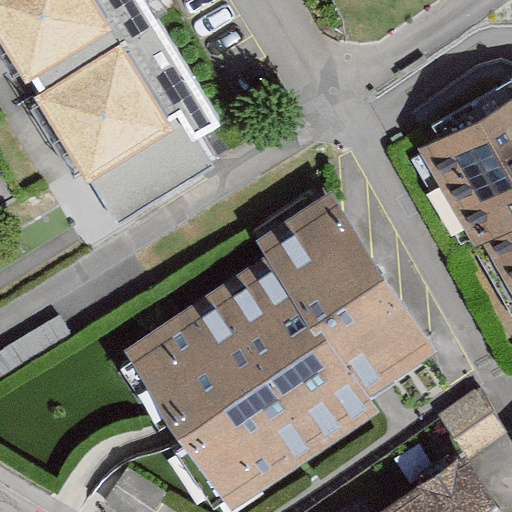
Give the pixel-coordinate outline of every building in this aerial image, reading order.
[(219,108),(154,0),(0,0),(0,38),(88,185),(219,108)] [(511,108),(425,162),(511,303),(511,108)] [(139,362),(237,511),(264,511),(396,427),(387,414),(454,371),(345,204),(274,250),(285,267),(139,362)] [(445,428),(472,467),(509,442),(482,403),(445,428)] [(416,511),(511,511),(511,508),(484,467),(416,511)]
